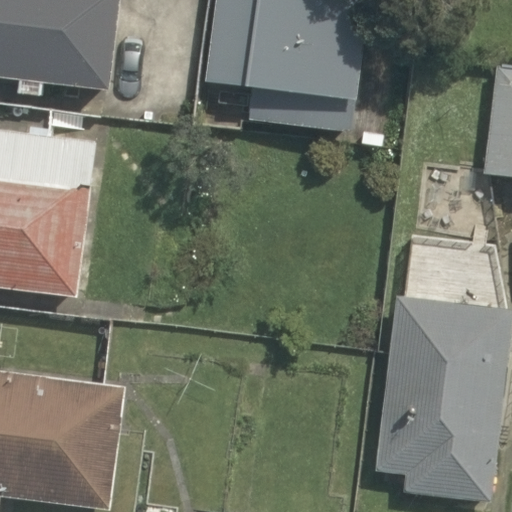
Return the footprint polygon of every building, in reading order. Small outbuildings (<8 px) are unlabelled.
[(0,0),(0,79),(22,82),(21,95),(41,97),(43,85),(113,93),(123,0),(0,0)] [(208,0),(201,77),(244,81),(240,115),(350,125),(356,53),(361,0),(208,0)] [(511,53),(494,51),(481,163),(511,167),(511,53)] [(0,290),(82,301),(102,147),(0,133),(0,290)] [(380,463),(402,465),(400,488),(488,496),(495,424),(506,290),(396,280),(380,463)] [(122,377),(0,362),(0,494),(1,488),(109,500),(122,377)]
